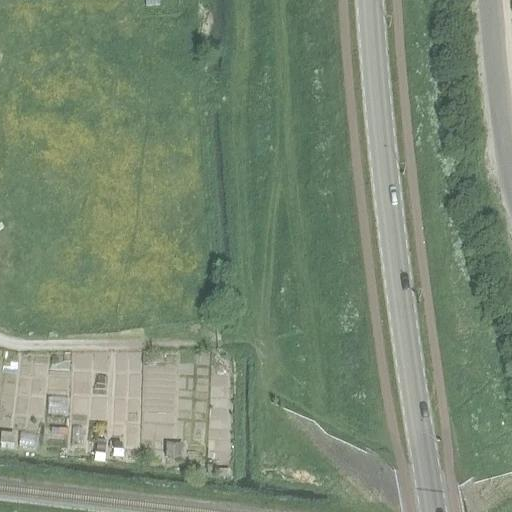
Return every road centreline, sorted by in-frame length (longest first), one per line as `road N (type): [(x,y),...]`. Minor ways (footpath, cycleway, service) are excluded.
road 1 (secondary): [(433,511),(382,171),(368,0)]
road 2 (residential): [(0,340),(196,338)]
road 3 (track): [(495,0),(511,161)]
